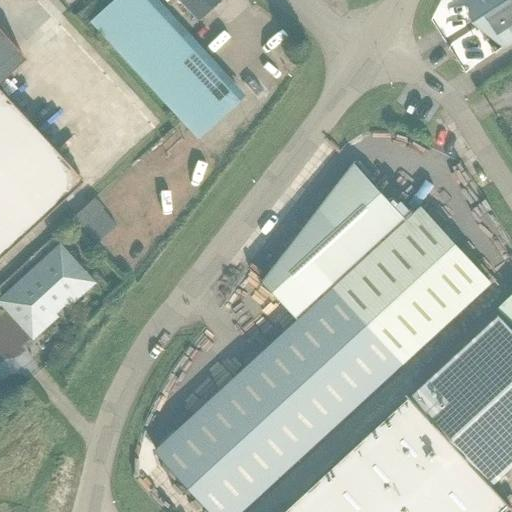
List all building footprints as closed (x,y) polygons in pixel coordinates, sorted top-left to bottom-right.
[(113,0),(105,8),(89,23),(114,51),(196,140),(241,100),(159,11),(148,0),(113,0)] [(97,0),(105,8),(113,0),(97,0)] [(163,0),(165,2),(167,0),(177,0),(195,20),(217,0),(163,0)] [(511,0),(472,0),(480,13),(481,12),(501,43),(511,35),(511,0)] [(0,258),(81,184),(0,95),(0,83),(26,59),(0,30),(0,258)] [(406,221),(353,164),(263,284),(299,323),(156,453),(209,511),(242,511),(402,366),(491,284),(420,208),(406,221)] [(116,228),(109,221),(90,238),(97,245),(116,228)] [(0,303),(31,338),(68,304),(91,284),(58,248),(0,300),(0,303)] [(511,296),(498,309),(511,324),(511,296)] [(511,469),(511,331),(500,318),(411,399),(408,396),(407,397),(410,400),(288,511),(503,511),(508,508),(511,511),(511,510),(492,488),(511,469)]
